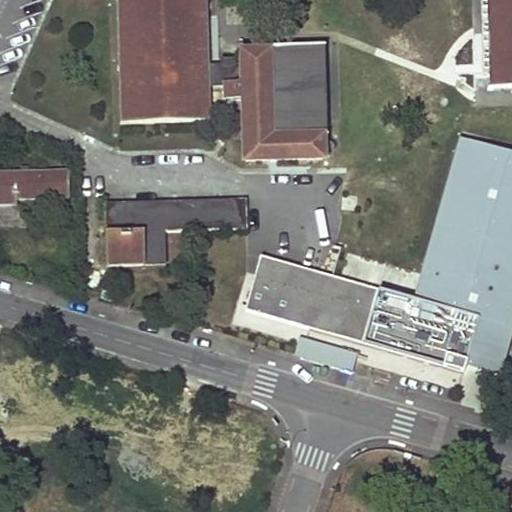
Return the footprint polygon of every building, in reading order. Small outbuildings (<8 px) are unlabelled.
[(116,0),(120,123),(207,122),(207,87),(242,86),(244,160),(321,160),(320,138),(325,138),(323,47),(266,47),(267,52),(245,52),(245,65),(206,66),(203,0),(116,0)] [(511,0),(485,0),(487,51),(499,51),(501,90),(511,89),(511,0)] [(499,51),(487,51),(488,90),(501,90),(499,51)] [(511,344),(511,158),(457,142),(410,301),(259,256),(242,311),(499,387),(511,344)] [(68,172),(0,174),(0,205),(16,205),(15,201),(68,199),(68,172)] [(245,200),(104,204),(105,265),(144,264),(143,232),(164,232),(246,231),(245,200)] [(164,232),(143,232),(144,264),(165,265),(164,232)] [(99,293),(83,289),(80,297),(97,302),(99,293)]
